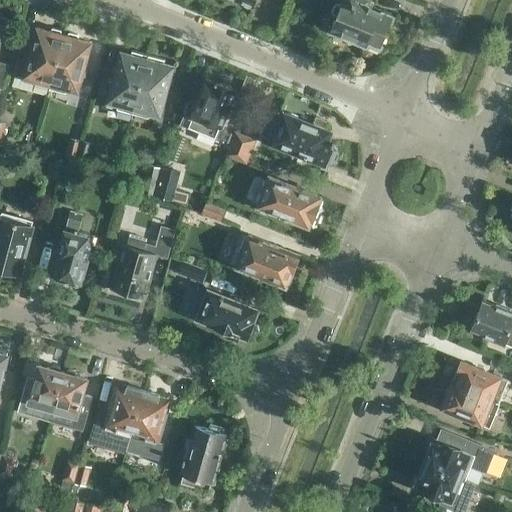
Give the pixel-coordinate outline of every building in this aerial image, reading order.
[(344,0),(343,3),(341,3),(330,30),(367,45),(369,40),(380,45),(392,16),(371,7),(373,2),(368,0),(344,0)] [(0,89),(3,90),(9,63),(0,61),(0,38),(5,18),(0,16),(0,89)] [(15,74),(51,84),(64,34),(37,26),(30,52),(25,51),(24,58),(19,57),(15,74)] [(64,34),(51,84),(78,91),(91,41),(64,34)] [(108,101),(134,108),(148,54),(131,49),(130,53),(121,51),(108,101)] [(148,54),(134,108),(160,114),(173,65),(164,62),(165,58),(148,54)] [(186,125),(215,137),(235,88),(215,80),(214,83),(206,79),(186,125)] [(268,140),(326,163),(326,162),(333,161),(336,158),(338,153),(337,148),(334,144),(335,140),(328,137),(331,130),(304,120),(305,119),(280,109),(268,140)] [(232,141),(253,149),(256,140),(236,131),(232,141)] [(55,156),(74,160),(80,141),(70,138),(70,139),(61,136),(55,156)] [(80,141),(74,160),(76,161),(76,159),(88,162),(93,144),(80,141)] [(253,149),(232,141),(226,155),(247,164),(253,149)] [(46,175),(60,179),(65,160),(51,156),(46,175)] [(61,180),(79,185),(84,164),(66,159),(61,180)] [(141,190),(155,194),(162,167),(147,163),(141,190)] [(155,194),(167,197),(174,173),(162,169),(155,194)] [(258,204),(309,225),(318,222),(322,212),(317,203),(320,195),(285,181),(284,182),(269,176),(258,204)] [(202,213),(222,222),(227,210),(207,201),(202,213)] [(93,233),(79,229),(84,214),(71,210),(67,224),(67,223),(63,239),(61,239),(55,259),(58,259),(53,276),(79,283),(93,233)] [(1,217),(0,219),(0,265),(18,270),(33,219),(2,211),(1,217)] [(127,244),(122,243),(110,286),(146,296),(158,254),(168,258),(176,229),(162,225),(156,244),(147,242),(148,238),(130,233),(127,244)] [(246,233),(246,234),(242,232),(230,261),(261,274),(261,273),(285,283),(286,280),(290,282),(295,270),(291,268),(297,254),(280,248),(280,247),(246,233)] [(184,260),(180,271),(203,280),(208,269),(184,260)] [(197,301),(192,314),(247,336),(252,337),(256,335),(258,330),(257,325),(253,321),(258,308),(246,303),(246,302),(208,287),(202,303),(197,301)] [(485,335),(511,345),(511,342),(511,311),(497,306),(496,308),(482,303),(472,327),(485,332),(485,335)] [(451,384),(499,404),(499,403),(495,401),(501,386),(496,385),(500,376),(461,360),(451,384)] [(17,410),(51,420),(63,371),(39,364),(35,378),(27,376),(17,410)] [(63,371),(51,420),(73,426),(75,420),(84,422),(92,395),(82,393),(87,377),(63,371)] [(97,412),(88,443),(123,453),(124,451),(143,388),(127,384),(125,388),(116,386),(108,416),(97,412)] [(499,404),(451,384),(442,407),(490,427),(499,404)] [(143,388),(124,451),(159,461),(164,444),(155,441),(167,400),(157,397),(159,392),(143,388)] [(220,451),(219,451),(225,431),(222,430),(223,426),(210,422),(209,427),(197,423),(193,437),(189,436),(182,460),(186,461),(180,480),(209,489),(220,451)] [(430,446),(423,462),(428,464),(464,478),(473,482),(476,483),(478,484),(483,472),(486,473),(495,450),(441,428),(436,440),(437,441),(434,448),(430,446)] [(0,466),(0,474),(10,477),(15,457),(3,454),(0,466)] [(62,479),(73,482),(79,462),(68,459),(62,479)] [(79,462),(73,482),(86,486),(91,466),(79,462)] [(423,462),(418,476),(422,478),(419,486),(426,489),(419,507),(431,511),(464,511),(466,507),(476,483),(473,482),(464,478),(428,464),(423,462)] [(123,491),(119,509),(131,511),(134,493),(123,491)] [(64,511),(81,511),(84,502),(67,499),(64,511)] [(135,511),(170,511),(172,506),(138,499),(135,511)] [(84,502),(81,511),(99,511),(101,506),(84,502)]
